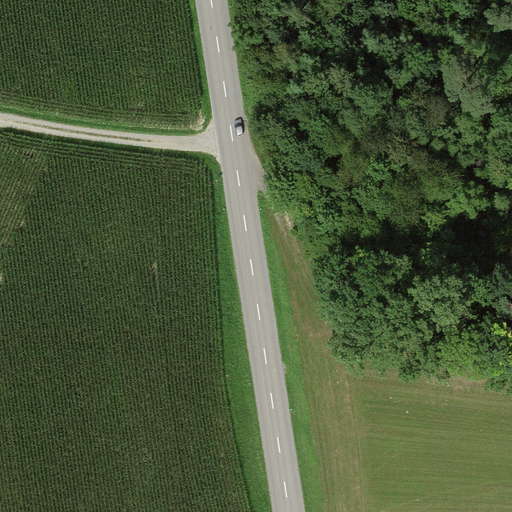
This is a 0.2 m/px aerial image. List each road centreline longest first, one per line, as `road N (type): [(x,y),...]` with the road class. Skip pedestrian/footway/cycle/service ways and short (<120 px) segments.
road 1 (tertiary): [(213,0),(291,511)]
road 2 (track): [(235,144),(121,139),(0,121)]
